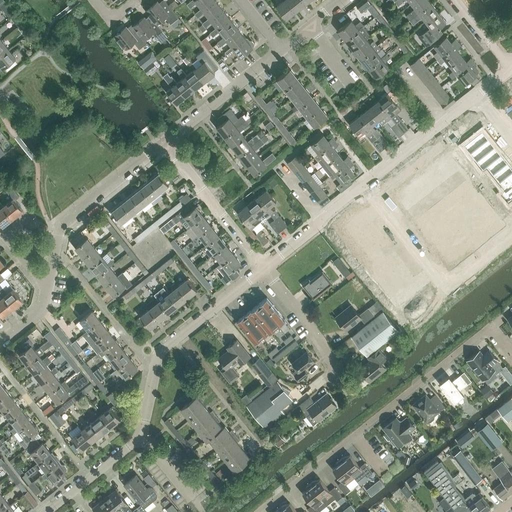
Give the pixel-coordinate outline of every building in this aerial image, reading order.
[(158,1),(147,10),(151,16),(158,24),(166,17),(171,24),(174,28),(182,22),(179,18),(164,0),(163,0),(159,3),(158,1)] [(192,0),(187,4),(190,8),(197,3),(201,8),(211,0),(192,0)] [(201,9),(195,14),(198,18),(205,12),(209,18),(222,8),(215,0),(211,0),(201,8),(201,9)] [(297,11),(289,0),(282,0),(284,1),(277,7),(286,19),(297,11)] [(289,0),(297,11),(307,3),(304,0),(289,0)] [(368,0),(363,0),(356,5),(362,12),(372,4),(368,0)] [(407,17),(410,21),(432,4),(428,0),(417,0),(412,4),(416,9),(407,17)] [(423,18),(427,23),(439,13),(432,4),(410,21),(414,26),(423,18)] [(369,9),(375,16),(379,13),(373,6),(369,9)] [(209,18),(202,24),(203,24),(205,27),(209,25),(212,22),(217,28),(230,18),(222,8),(209,18)] [(375,16),(383,26),(387,23),(379,13),(375,16)] [(439,13),(427,23),(431,28),(421,35),(428,44),(438,37),(434,33),(447,23),(439,13)] [(145,17),(134,26),(145,40),(153,34),(158,40),(161,43),(169,37),(166,34),(165,32),(163,29),(158,24),(151,16),(147,19),(145,17)] [(217,28),(210,33),(213,37),(220,32),(224,37),(237,27),(230,18),(217,28)] [(352,20),(338,31),(346,41),(359,30),(363,27),(364,26),(360,21),(355,25),(352,20)] [(383,26),(390,35),(394,32),(387,23),(383,26)] [(126,26),(115,35),(126,49),(134,42),(140,49),(147,43),(145,40),(134,26),(133,25),(128,28),(126,26)] [(224,37),(217,43),(220,47),(227,41),(232,47),(245,37),(237,27),(224,37)] [(359,30),(346,41),(354,50),(367,40),(371,36),(363,27),(359,30)] [(390,35),(398,45),(402,42),(394,32),(390,35)] [(232,47),(225,52),(228,56),(235,51),(240,58),(253,47),(254,46),(254,44),(252,41),(250,41),(248,38),(246,38),(245,37),(232,47)] [(435,46),(443,56),(459,43),(456,39),(451,43),(447,37),(435,46)] [(2,40),(0,41),(0,55),(9,49),(2,40)] [(353,51),(353,53),(356,57),(358,57),(358,56),(361,60),(378,46),(374,42),(371,44),(367,40),(354,50),(353,51)] [(398,45),(406,54),(409,51),(402,42),(398,45)] [(462,47),(459,43),(443,56),(450,66),(462,56),(457,51),(462,47)] [(146,44),(141,48),(145,52),(150,48),(146,44)] [(378,46),(361,60),(364,63),(363,63),(363,66),(366,70),(368,70),(369,69),(382,59),(381,58),(378,54),(382,51),(378,46)] [(0,71),(5,67),(15,60),(17,63),(24,57),(17,48),(12,53),(9,49),(0,55),(0,71)] [(168,63),(173,59),(169,54),(164,58),(168,63)] [(196,57),(202,64),(196,69),(206,81),(214,75),(205,62),(206,61),(200,54),(196,57)] [(382,59),(369,69),(377,79),(390,68),(386,63),(390,59),(387,55),(382,59)] [(467,62),(462,56),(450,66),(458,75),(474,63),(471,59),(467,62)] [(218,61),(221,65),(225,70),(229,67),(225,62),(222,58),(218,61)] [(410,66),(418,76),(427,68),(419,59),(410,66)] [(192,71),(186,76),(196,89),(206,81),(196,69),(190,61),(186,64),(192,71)] [(474,63),(458,75),(465,85),(470,81),(474,85),(480,80),(477,76),(477,75),(479,73),(476,69),(474,71),(473,70),(477,66),(474,63)] [(418,76),(426,86),(435,78),(427,68),(418,76)] [(183,79),(177,84),(187,96),(196,89),(186,76),(181,69),(177,72),(183,79)] [(290,69),(277,79),(284,89),(298,78),(290,69)] [(176,105),(187,96),(177,84),(171,77),(167,80),(173,86),(166,92),(176,105)] [(298,78),(284,89),(292,98),(305,88),(298,78)] [(426,86),(433,95),(442,88),(435,78),(426,86)] [(305,88),(292,98),(300,108),(313,97),(305,88)] [(450,97),(442,88),(433,95),(445,110),(456,102),(452,96),(450,97)] [(378,101),(391,118),(395,115),(392,110),(398,105),(388,93),(378,101)] [(255,97),(263,107),(266,104),(259,94),(255,97)] [(313,97),(300,108),(307,117),(320,107),(313,97)] [(266,102),(272,110),(278,106),(271,98),(266,102)] [(391,118),(378,101),(369,109),(378,121),(384,116),(388,121),(391,118)] [(274,113),(266,104),(263,107),(270,116),(274,113)] [(320,107),(307,117),(315,127),(328,117),(320,107)] [(221,123),(217,127),(225,137),(246,120),(243,116),(242,116),(238,119),(230,109),(218,119),(221,123)] [(378,121),(369,109),(359,117),(373,133),(376,130),(373,125),(378,121)] [(282,123),(274,113),(270,116),(278,126),(282,123)] [(377,139),(373,133),(359,117),(350,124),(359,136),(365,131),(369,136),(367,137),(380,153),(385,148),(377,139)] [(267,129),(274,126),(271,118),(264,122),(267,129)] [(246,120),(225,137),(232,146),(244,136),(240,131),(249,124),(248,123),(246,120)] [(404,133),(409,129),(401,120),(396,124),(404,133)] [(289,132),(282,123),(278,126),(285,135),(289,132)] [(396,124),(392,127),(399,137),(404,133),(396,124)] [(483,130),(469,141),(475,150),(490,138),(483,130)] [(297,142),(289,132),(285,135),(293,145),(297,142)] [(244,136),(232,146),(240,155),(261,138),(257,134),(248,141),(244,136)] [(312,145),(319,154),(336,141),(333,137),(329,141),(324,135),(312,145)] [(385,148),(390,145),(382,135),(377,139),(385,148)] [(261,138),(240,155),(242,159),(241,160),(241,162),(244,166),(246,166),(247,165),(259,155),(255,150),(264,143),(261,138)] [(490,138),(475,150),(482,158),(496,146),(490,138)] [(339,145),(336,141),(319,154),(315,158),(318,162),(323,159),(327,164),(339,154),(335,148),(339,145)] [(496,146),(482,158),(488,166),(503,154),(496,146)] [(259,155),(247,165),(255,175),(276,158),(272,153),(263,160),(259,155)] [(455,167),(444,153),(435,160),(447,174),(455,167)] [(344,160),(339,154),(327,164),(335,173),(351,160),(348,157),(344,160)] [(503,154),(488,166),(494,174),(509,162),(503,154)] [(288,164),(295,173),(304,166),(296,157),(288,164)] [(351,160),(335,173),(342,182),(337,186),(341,192),(352,183),(348,178),(355,173),(350,167),(354,164),(351,160)] [(435,160),(427,166),(439,180),(447,174),(435,160)] [(511,165),(509,162),(494,174),(501,182),(511,172),(511,165)] [(312,176),(304,166),(295,173),(303,183),(312,176)] [(439,180),(427,166),(419,173),(431,187),(439,180)] [(511,172),(501,182),(507,190),(511,185),(511,172)] [(163,177),(160,173),(150,181),(160,193),(169,186),(168,183),(170,182),(165,175),(163,177)] [(419,173),(411,179),(423,193),(431,187),(419,173)] [(303,183),(310,192),(319,185),(312,176),(303,183)] [(277,182),(274,178),(267,183),(271,187),(277,182)] [(415,199),(423,193),(411,179),(403,186),(415,199)] [(150,181),(141,189),(150,201),(160,193),(150,181)] [(327,195),(319,185),(310,192),(318,202),(327,195)] [(403,186),(395,193),(406,207),(415,199),(403,186)] [(13,199),(3,206),(13,219),(23,211),(15,201),(20,197),(12,188),(7,192),(13,199)] [(150,201),(141,189),(131,196),(141,208),(150,201)] [(267,190),(258,198),(283,230),(289,226),(276,210),(274,212),(271,208),(277,203),(267,190)] [(131,196),(122,204),(131,216),(141,208),(131,196)] [(267,218),(270,215),(275,221),(271,224),(279,234),(283,230),(258,198),(248,206),(260,221),(266,217),(267,218)] [(0,221),(4,226),(13,219),(3,206),(0,202),(0,201),(0,221)] [(181,201),(172,208),(175,212),(184,204),(181,201)] [(122,223),(131,216),(122,204),(112,211),(122,223)] [(187,220),(192,226),(204,217),(196,207),(192,210),(188,206),(172,218),(177,223),(180,221),(183,224),(187,220)] [(255,226),(260,221),(248,206),(238,214),(251,230),(255,227),(255,226)] [(165,220),(175,212),(172,208),(162,216),(165,220)] [(500,223),(489,209),(480,217),(492,230),(500,223)] [(162,216),(152,223),(156,227),(165,220),(162,216)] [(211,226),(204,217),(192,226),(199,236),(211,226)] [(492,230),(480,217),(472,223),(484,237),(492,230)] [(94,240),(103,235),(97,227),(103,223),(101,219),(86,228),(94,240)] [(175,240),(168,231),(174,226),(170,220),(159,228),(171,243),(175,240)] [(350,233),(349,234),(357,244),(374,230),(366,220),(358,227),(354,222),(346,228),(350,233)] [(104,225),(112,234),(116,231),(108,221),(104,225)] [(146,235),(156,227),(152,223),(143,231),(146,235)] [(484,237),(472,223),(464,229),(476,243),(484,237)] [(199,236),(207,245),(219,235),(211,226),(199,236)] [(468,250),(476,243),(464,229),(456,236),(468,250)] [(374,230),(357,244),(365,253),(369,259),(378,252),(374,246),(381,240),(374,231),(374,230)] [(124,241),(116,231),(112,234),(120,244),(124,241)] [(143,231),(133,238),(137,242),(146,235),(143,231)] [(256,236),(265,246),(270,241),(261,231),(256,236)] [(207,245),(214,254),(226,244),(219,235),(207,245)] [(448,242),(460,256),(468,250),(456,236),(448,242)] [(76,248),(84,259),(96,249),(88,238),(76,248)] [(182,249),(175,240),(171,243),(178,252),(182,249)] [(120,244),(127,254),(131,251),(124,241),(120,244)] [(440,249),(451,263),(460,256),(448,242),(440,249)] [(214,254),(221,263),(233,253),(226,244),(214,254)] [(84,259),(91,267),(103,258),(96,249),(84,259)] [(189,258),(182,249),(178,252),(186,261),(189,258)] [(139,260),(131,251),(127,254),(135,263),(139,260)] [(233,253),(221,263),(217,267),(224,276),(221,278),(225,284),(239,272),(236,267),(241,263),(233,253)] [(91,267),(98,276),(111,267),(115,263),(112,260),(107,263),(103,258),(91,267)] [(165,269),(174,262),(171,258),(162,265),(165,269)] [(197,267),(189,258),(186,261),(193,271),(197,267)] [(385,260),(376,267),(380,272),(388,282),(404,269),(396,259),(389,265),(385,260)] [(135,263),(144,275),(148,272),(139,260),(135,263)] [(155,277),(165,269),(162,265),(152,273),(155,277)] [(105,285),(118,276),(111,267),(98,276),(105,285)] [(122,270),(129,277),(132,274),(126,267),(122,270)] [(204,277),(197,267),(193,271),(200,280),(204,277)] [(346,268),(341,272),(345,277),(351,273),(346,268)] [(388,282),(396,292),(400,297),(409,290),(404,285),(412,279),(404,269),(388,282)] [(123,272),(118,276),(105,285),(114,296),(125,287),(127,289),(133,284),(123,272)] [(302,286),(313,300),(332,285),(323,272),(311,282),(309,280),(302,286)] [(143,280),(146,284),(155,277),(152,273),(143,280)] [(212,287),(204,277),(200,280),(208,290),(212,287)] [(188,279),(179,286),(188,298),(198,291),(188,279)] [(136,292),(146,284),(143,280),(133,288),(136,292)] [(174,290),(169,294),(179,306),(188,298),(179,286),(178,287),(175,282),(170,286),(174,290)] [(133,288),(124,296),(127,300),(136,292),(133,288)] [(13,289),(7,294),(4,289),(0,292),(3,297),(4,297),(13,309),(23,301),(13,289)] [(179,306),(169,294),(160,301),(169,314),(179,306)] [(0,311),(4,317),(13,309),(4,297),(3,297),(0,299),(0,311)] [(267,297),(252,310),(270,332),(285,319),(267,297)] [(415,312),(420,307),(409,297),(401,305),(408,312),(411,309),(415,312)] [(160,301),(150,309),(160,321),(169,314),(160,301)] [(365,323),(374,316),(368,309),(359,316),(351,306),(337,318),(346,330),(361,319),(365,323)] [(150,329),(160,321),(150,309),(141,317),(150,329)] [(81,320),(88,330),(101,320),(93,310),(81,320)] [(255,344),(270,332),(252,310),(237,322),(255,344)] [(399,331),(384,312),(352,337),(368,357),(399,331)] [(108,329),(101,320),(88,330),(89,330),(82,335),(90,344),(108,329)] [(68,347),(71,344),(73,343),(60,327),(55,331),(68,347)] [(103,349),(116,339),(108,329),(90,344),(97,354),(99,352),(103,349)] [(52,344),(54,343),(58,340),(50,331),(45,335),(49,340),(52,344)] [(25,351),(20,355),(28,364),(39,355),(52,344),(49,340),(36,350),(32,346),(34,345),(29,339),(21,346),(25,351)] [(123,348),(116,339),(103,349),(99,352),(102,356),(106,353),(111,358),(123,348)] [(65,350),(58,340),(54,343),(62,353),(65,350)] [(241,364),(250,357),(237,340),(228,347),(230,350),(219,359),(225,366),(220,370),(230,383),(240,376),(232,366),(239,361),(241,364)] [(79,353),(71,344),(68,347),(75,356),(79,353)] [(84,346),(78,350),(84,358),(90,354),(84,346)] [(118,368),(131,358),(123,348),(111,358),(118,368)] [(62,353),(69,362),(73,359),(65,350),(62,353)] [(386,359),(379,350),(369,358),(371,361),(360,371),(369,382),(386,369),(381,363),(386,359)] [(480,352),(469,361),(477,372),(476,373),(476,375),(479,378),(481,379),(482,378),(483,380),(494,371),(496,374),(504,368),(497,360),(490,351),(485,355),(486,356),(484,358),(480,352)] [(86,362),(79,353),(75,356),(82,365),(86,362)] [(304,370),(314,362),(307,353),(292,364),(297,371),(292,374),(298,382),(308,375),(304,370)] [(28,364),(35,374),(47,365),(51,361),(48,357),(44,360),(39,355),(28,364)] [(138,367),(131,358),(118,368),(114,371),(117,376),(122,372),(126,377),(138,367)] [(80,369),(73,359),(69,362),(77,371),(80,369)] [(251,365),(261,378),(262,377),(267,384),(270,386),(276,381),(259,359),(251,365)] [(270,359),(266,362),(269,367),(274,363),(270,359)] [(104,361),(93,369),(99,376),(110,368),(104,361)] [(82,365),(90,375),(94,372),(86,362),(82,365)] [(448,366),(455,372),(459,368),(451,362),(448,366)] [(35,374),(43,383),(54,374),(59,371),(55,366),(51,370),(47,365),(35,374)] [(101,382),(94,372),(90,375),(98,384),(101,382)] [(43,383),(50,393),(62,383),(54,374),(43,383)] [(90,381),(85,375),(67,389),(72,395),(90,381)] [(450,376),(440,384),(444,388),(442,390),(449,399),(451,398),(455,403),(465,395),(461,390),(468,384),(461,375),(453,381),(450,376)] [(277,381),(246,406),(266,430),(286,415),(281,409),(292,400),(288,395),(291,391),(281,385),(277,381)] [(98,384),(105,394),(109,391),(101,382),(98,384)] [(0,383),(0,398),(8,392),(1,383),(0,383)] [(70,393),(62,383),(50,393),(58,402),(70,393)] [(91,384),(82,391),(85,394),(94,387),(91,384)] [(487,389),(482,393),(486,398),(491,394),(487,389)] [(82,391),(73,398),(75,402),(85,394),(82,391)] [(121,400),(114,391),(108,396),(115,405),(121,400)] [(0,398),(0,406),(4,411),(16,401),(8,392),(0,398)] [(298,406),(306,417),(313,425),(336,406),(326,393),(314,403),(310,397),(298,406)] [(204,399),(199,394),(181,409),(190,419),(206,407),(201,401),(204,399)] [(426,394),(413,405),(423,418),(422,418),(424,421),(425,420),(427,422),(429,423),(431,422),(434,420),(435,418),(434,416),(443,409),(445,407),(436,395),(430,399),(426,394)] [(511,397),(508,400),(499,407),(508,420),(511,417),(511,397)] [(75,402),(73,398),(63,405),(66,409),(75,402)] [(4,411),(11,421),(24,411),(16,401),(4,411)] [(54,408),(51,405),(42,411),(45,415),(54,408)] [(60,414),(62,412),(66,409),(63,405),(51,415),(57,422),(62,418),(60,414)] [(101,415),(111,427),(120,420),(111,407),(101,415)] [(210,412),(206,407),(190,419),(207,441),(209,439),(223,428),(218,422),(220,420),(212,410),(210,412)] [(19,430),(31,420),(24,411),(11,421),(16,426),(11,430),(14,434),(19,430)] [(101,435),(111,427),(101,415),(92,422),(101,435)] [(402,422),(399,421),(397,418),(384,428),(390,436),(389,439),(390,439),(392,442),(395,442),(399,447),(411,437),(409,433),(415,428),(407,418),(402,422)] [(39,430),(31,420),(19,430),(25,438),(20,442),(25,449),(37,440),(33,435),(39,430)] [(92,442),(101,435),(92,422),(82,430),(92,442)] [(498,437),(488,425),(479,432),(489,444),(498,437)] [(229,432),(225,426),(223,428),(209,439),(226,460),(242,447),(237,442),(240,440),(232,430),(229,432)] [(82,450),(92,442),(82,430),(73,437),(82,450)] [(458,441),(462,447),(474,437),(470,432),(458,441)] [(279,435),(273,440),(278,446),(284,441),(279,435)] [(192,436),(188,440),(191,445),(196,441),(192,436)] [(41,445),(37,440),(25,449),(29,454),(32,452),(39,461),(51,452),(44,442),(41,445)] [(0,445),(7,455),(11,452),(3,443),(0,445)] [(246,453),(242,447),(226,460),(234,471),(253,456),(249,451),(246,453)] [(54,455),(51,452),(39,461),(34,466),(36,469),(38,469),(43,466),(47,471),(59,461),(58,461),(60,460),(60,458),(57,455),(55,454),(54,455)] [(343,458),(340,460),(354,478),(358,482),(366,475),(367,477),(373,473),(365,463),(360,467),(351,455),(348,457),(346,457),(345,457),(343,458)] [(468,459),(460,465),(464,470),(471,464),(468,459)] [(346,484),(354,478),(340,460),(338,462),(337,464),(336,465),(336,467),(333,469),(343,481),(338,485),(346,494),(351,490),(346,484)] [(438,460),(425,470),(440,490),(456,511),(474,511),(465,499),(455,485),(458,483),(441,461),(439,462),(438,460)] [(62,465),(59,461),(47,471),(42,475),(45,479),(50,475),(59,486),(66,480),(62,474),(66,471),(66,470),(67,469),(67,467),(65,464),(63,464),(62,465)] [(13,472),(5,462),(2,465),(10,475),(13,472)] [(25,473),(17,463),(14,466),(21,475),(25,473)] [(503,500),(511,492),(511,472),(505,463),(494,471),(503,482),(495,489),(503,500)] [(471,464),(464,470),(475,484),(482,479),(471,464)] [(221,469),(216,473),(221,478),(225,474),(221,469)] [(21,481),(13,472),(10,475),(17,484),(21,481)] [(21,475),(29,485),(32,482),(25,473),(21,475)] [(147,488),(137,475),(125,484),(139,502),(139,501),(142,505),(138,509),(140,511),(148,511),(146,508),(149,506),(156,499),(157,496),(157,494),(154,490),(153,489),(151,488),(150,487),(148,488),(147,488)] [(313,482),(310,484),(327,506),(336,499),(337,501),(343,497),(335,487),(330,491),(320,479),(318,481),(316,481),(315,481),(313,482)] [(380,479),(367,490),(372,496),(384,485),(380,479)] [(34,480),(32,482),(29,485),(36,494),(42,490),(34,480)] [(17,484),(25,493),(28,491),(21,481),(17,484)] [(308,509),(310,511),(319,511),(327,506),(310,484),(307,486),(306,488),(306,489),(305,491),(303,493),(312,505),(308,509)] [(363,499),(368,496),(364,488),(359,491),(363,499)] [(117,489),(105,499),(115,511),(132,511),(128,506),(129,505),(117,489)] [(28,491),(25,493),(23,495),(34,507),(38,503),(28,491)] [(473,493),(465,499),(474,511),(484,511),(491,507),(482,496),(480,492),(476,495),(475,493),(473,493)] [(0,497),(0,511),(1,511),(11,505),(3,495),(0,497)] [(439,502),(446,510),(451,506),(444,498),(439,502)] [(115,511),(105,499),(93,508),(96,511),(115,511)] [(283,506),(280,508),(283,511),(305,511),(304,511),(303,511),(297,511),(290,503),(288,505),(286,505),(284,505),(283,506)]
